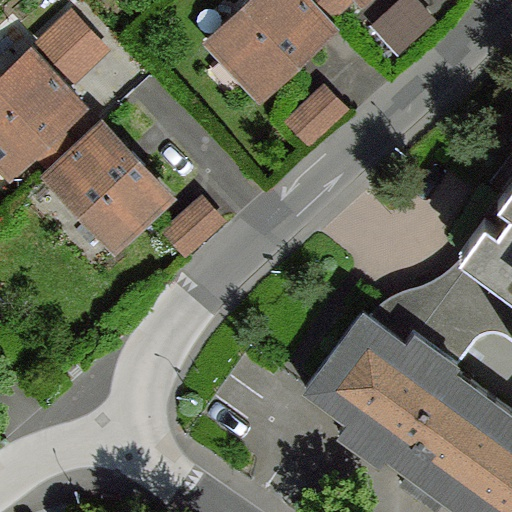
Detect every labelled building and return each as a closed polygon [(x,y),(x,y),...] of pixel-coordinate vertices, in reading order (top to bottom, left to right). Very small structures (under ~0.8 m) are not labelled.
[(333,26),(308,0),(257,0),(214,40),(260,93),(333,26)] [(401,0),(384,19),(411,42),(437,13),(422,0),(401,0)] [(35,52),(69,88),(110,53),(77,15),(35,52)] [(35,52),(0,83),(0,161),(10,171),(30,153),(62,123),(83,104),(69,88),(35,52)] [(348,109),(326,86),(289,120),(311,143),(348,109)] [(82,144),(62,123),(30,153),(50,173),(82,144)] [(82,144),(50,173),(119,246),(148,218),(172,196),(103,124),(82,144)] [(511,181),(500,197),(511,207),(500,224),(487,216),(461,251),(474,260),(511,287),(511,181)] [(225,219),(203,196),(164,233),(185,256),(225,219)] [(504,326),(511,332),(511,287),(474,260),(420,333),(455,359),(469,338),(488,326),(504,326)] [(407,340),(365,309),(308,388),(351,418),(341,431),(382,461),(388,453),(468,511),(511,511),(511,409),(456,367),(459,362),(455,359),(420,333),(414,329),(407,340)]
